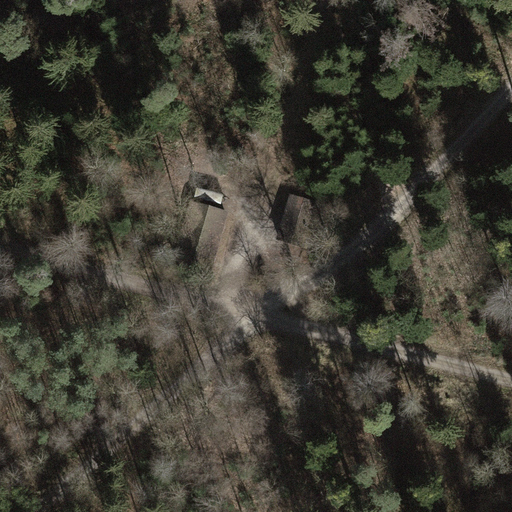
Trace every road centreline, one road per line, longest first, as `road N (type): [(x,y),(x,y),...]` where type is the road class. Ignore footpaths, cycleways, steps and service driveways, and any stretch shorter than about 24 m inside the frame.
road 1 (track): [(257,312),(390,217),(511,92)]
road 2 (track): [(257,312),(245,259),(331,0)]
road 3 (track): [(37,511),(257,312)]
road 4 (track): [(0,235),(99,276),(257,312)]
road 5 (track): [(257,312),(511,379)]
